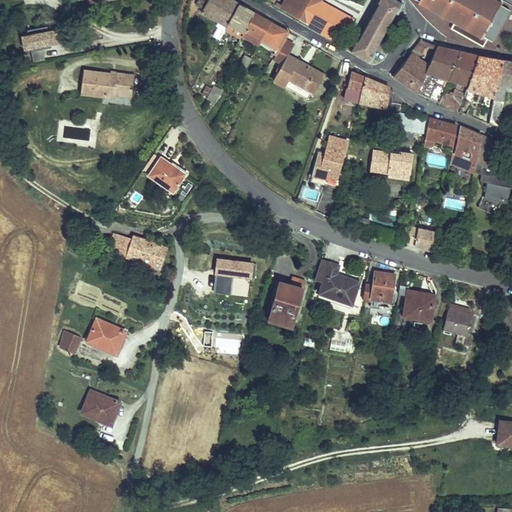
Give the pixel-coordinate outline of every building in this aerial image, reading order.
[(227,27),(239,5),(231,0),(199,0),(197,5),(204,8),(202,13),(221,23),(227,27)] [(282,0),(279,7),(283,10),(288,0),(282,0)] [(320,0),(288,0),(283,10),(307,24),(320,0)] [(402,3),(396,0),(377,0),(377,2),(379,2),(357,42),(356,41),(351,50),(350,51),(369,62),(375,52),(372,51),(394,12),(397,13),(402,3)] [(501,3),(496,0),(417,0),(417,2),(479,39),(501,3)] [(243,33),(254,13),(239,5),(229,24),(243,33)] [(271,22),(254,13),(243,33),(242,33),(259,43),(271,22)] [(289,32),(271,22),(259,43),(272,50),(270,54),(275,57),(287,37),(289,32)] [(227,27),(221,23),(213,38),(219,41),(227,27)] [(18,38),(21,54),(60,47),(57,30),(18,38)] [(295,41),(287,37),(275,57),(273,60),(283,66),(288,56),(295,41)] [(416,43),(405,57),(417,62),(426,47),(416,43)] [(445,81),(459,51),(437,46),(430,64),(429,63),(428,66),(416,93),(419,95),(435,102),(440,91),(445,81)] [(249,51),(244,60),(248,63),(253,53),(249,51)] [(457,112),(465,90),(478,55),(459,51),(445,81),(455,85),(451,96),(440,91),(435,102),(457,112)] [(494,96),(503,61),(478,55),(465,90),(494,96)] [(325,76),(288,56),(283,66),(274,81),(287,88),(291,80),(311,93),(317,82),(321,84),(325,76)] [(416,93),(428,66),(417,62),(405,57),(391,75),(416,93)] [(511,62),(503,61),(494,96),(494,99),(502,102),(506,86),(511,87),(511,62)] [(128,75),(76,66),(72,89),(106,96),(108,89),(125,92),(128,75)] [(361,92),(364,77),(350,71),(346,88),(361,92)] [(386,108),(389,88),(381,83),(364,77),(361,92),(359,102),(386,108)] [(291,80),(287,88),(307,100),(309,96),(312,98),(321,84),(317,82),(311,93),(291,80)] [(211,87),(203,101),(210,105),(219,91),(211,87)] [(359,102),(361,92),(346,88),(344,99),(359,102)] [(502,102),(494,99),(492,107),(487,125),(497,128),(503,102),(502,102)] [(487,125),(492,107),(485,105),(480,122),(487,125)] [(398,113),(396,129),(425,137),(428,123),(411,119),(412,116),(398,113)] [(458,127),(429,119),(428,123),(425,137),(423,145),(430,147),(432,145),(433,146),(435,141),(442,142),(440,147),(441,148),(443,150),(451,152),(458,127)] [(505,146),(462,127),(454,154),(451,153),(450,157),(450,158),(449,162),(475,171),(475,172),(482,174),(480,180),(489,183),(479,204),(496,213),(502,200),(507,201),(510,187),(511,187),(511,170),(497,167),(503,156),(501,155),(505,146)] [(318,149),(311,171),(326,175),(327,172),(336,174),(346,136),(330,132),(324,150),(318,149)] [(380,172),(382,152),(372,150),(368,169),(380,172)] [(183,164),(156,151),(146,170),(173,183),(183,164)] [(405,175),(410,156),(398,153),(397,156),(382,152),(380,172),(383,173),(393,175),(394,172),(405,175)] [(393,175),(383,173),(382,177),(404,181),(405,175),(394,172),(393,175)] [(307,185),(301,200),(316,206),(322,191),(307,185)] [(496,213),(479,204),(478,206),(495,215),(496,213)] [(421,249),(426,250),(427,246),(429,240),(431,232),(406,225),(404,235),(403,240),(410,242),(409,245),(413,246),(421,249)] [(89,234),(83,251),(140,270),(145,246),(110,234),(100,238),(89,234)] [(339,259),(320,252),(313,272),(322,275),(317,287),(347,299),(356,277),(335,269),(339,259)] [(214,294),(230,295),(231,279),(252,280),(252,262),(215,260),(214,294)] [(388,299),(392,271),(372,268),(371,282),(362,281),(360,295),(388,299)] [(261,313),(286,319),(295,278),(270,272),(261,313)] [(230,291),(230,295),(247,294),(247,280),(236,280),(236,291),(230,291)] [(432,292),(405,288),(400,315),(428,319),(432,292)] [(446,299),(444,307),(469,312),(471,304),(446,299)] [(469,312),(444,307),(440,328),(465,333),(469,312)] [(123,333),(95,321),(84,344),(100,351),(102,347),(114,353),(123,333)] [(79,342),(64,337),(58,353),(74,359),(79,342)] [(356,373),(364,374),(366,366),(357,364),(356,373)] [(117,406),(87,393),(75,417),(106,431),(117,406)] [(511,416),(501,414),(497,437),(511,440),(511,416)] [(511,511),(511,504),(497,503),(495,511),(511,511)]
